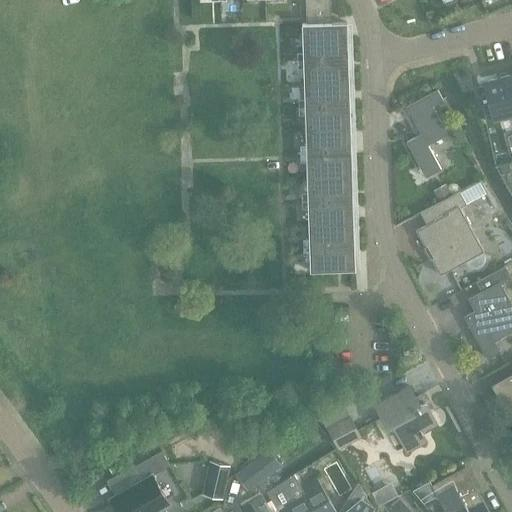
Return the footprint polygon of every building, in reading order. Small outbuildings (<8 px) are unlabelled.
[(330,0),(305,0),(306,25),(331,24),(330,0)] [(302,26),(302,38),(346,36),(345,24),(331,24),(306,25),(302,26)] [(302,38),(303,61),(347,60),(346,36),(302,38)] [(303,61),(304,85),(347,83),(347,60),(303,61)] [(511,104),(505,76),(484,82),(493,118),(511,113),(511,104)] [(304,85),(305,108),(348,106),(347,83),(304,85)] [(448,135),(432,106),(443,100),(438,90),(407,107),(421,134),(407,142),(427,178),(441,170),(429,145),(448,135)] [(305,108),(305,131),(349,130),(348,106),(305,108)] [(305,131),(306,155),(350,153),(349,130),(305,131)] [(306,155),(307,178),(350,177),(350,153),(306,155)] [(307,178),(307,201),(351,200),(350,177),(307,178)] [(427,225),(416,230),(440,274),(465,261),(468,265),(472,267),(477,267),(481,265),(483,261),(483,256),(481,251),(482,250),(459,208),(466,204),(486,193),(479,180),(459,191),(451,196),(440,202),(420,212),(427,225)] [(446,186),(434,192),(440,202),(451,196),(446,186)] [(307,201),(308,225),(352,223),(351,200),(307,201)] [(308,225),(309,248),(353,247),(352,223),(308,225)] [(353,247),(309,248),(310,272),(354,270),(353,247)] [(464,317),(487,358),(498,352),(491,341),(511,329),(511,309),(498,284),(509,279),(502,266),(474,282),(480,292),(468,299),(475,311),(464,317)] [(511,376),(495,386),(511,417),(511,376)] [(426,441),(421,432),(436,424),(425,402),(418,406),(408,387),(374,405),(387,428),(392,426),(406,451),(426,441)] [(362,437),(341,398),(317,411),(338,449),(362,437)] [(117,511),(153,511),(169,503),(153,475),(170,465),(161,450),(135,465),(143,479),(109,498),(117,511)] [(240,468),(254,486),(275,469),(261,452),(240,468)] [(213,461),(209,478),(225,481),(229,465),(213,461)] [(107,467),(110,472),(116,468),(113,463),(107,467)] [(447,511),(461,505),(465,511),(487,511),(463,467),(430,486),(436,496),(443,511),(447,511)] [(303,495),(276,510),(277,511),(337,511),(317,478),(299,488),(303,495)] [(428,482),(411,491),(422,503),(436,496),(430,486),(428,482)] [(269,511),(260,495),(241,506),(244,511),(269,511)]
